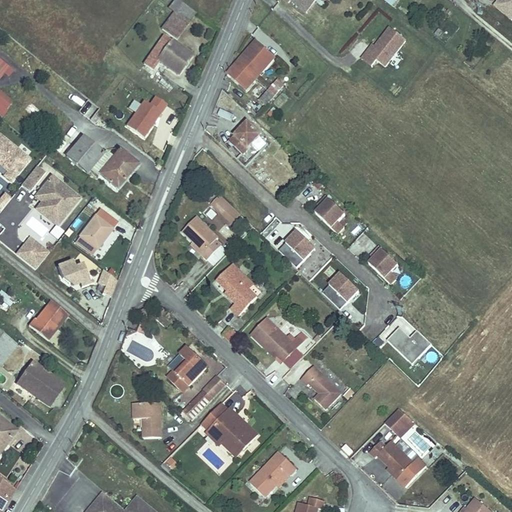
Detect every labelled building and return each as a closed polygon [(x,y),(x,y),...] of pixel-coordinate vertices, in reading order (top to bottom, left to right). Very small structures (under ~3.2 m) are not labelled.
[(178,0),(174,0),(169,8),(174,13),(189,23),(196,14),(178,0)] [(316,2),(313,0),(292,0),(291,1),(307,14),(316,2)] [(511,21),(511,20),(511,0),(499,0),(497,4),(499,5),(496,8),(511,21)] [(174,13),(162,30),(176,40),(189,23),(174,13)] [(450,26),(440,38),(446,43),(456,31),(450,26)] [(385,68),(406,41),(390,29),(375,48),(372,46),(367,53),(377,62),(385,68)] [(152,71),(159,62),(178,75),(192,56),(164,36),(144,65),(152,71)] [(246,91),(274,59),(255,42),(228,74),(246,91)] [(377,62),(367,53),(362,60),(372,68),(377,62)] [(0,78),(9,68),(0,60),(0,78)] [(266,106),(284,86),(277,81),(260,100),(266,106)] [(0,95),(0,115),(0,116),(10,104),(0,95)] [(144,138),(167,105),(155,97),(149,105),(144,101),(126,126),(144,138)] [(217,116),(231,121),(233,114),(219,109),(217,116)] [(243,154),(260,136),(247,124),(230,142),(243,154)] [(0,135),(0,166),(8,172),(4,177),(11,183),(30,160),(0,135)] [(83,137),(66,157),(87,174),(90,176),(92,174),(97,179),(100,175),(117,190),(137,166),(120,151),(120,152),(116,149),(106,152),(104,154),(83,137)] [(39,173),(35,170),(21,186),(30,193),(45,173),(42,170),(39,173)] [(52,177),(40,192),(53,202),(43,215),(57,227),(79,199),(52,177)] [(319,190),(323,185),(318,180),(313,185),(319,190)] [(40,192),(36,198),(42,203),(37,210),(43,215),(53,202),(40,192)] [(0,200),(0,202),(5,207),(11,199),(5,194),(0,200)] [(240,216),(220,197),(218,199),(220,201),(230,210),(235,215),(238,218),(240,216)] [(338,223),(345,216),(326,198),(320,204),(323,206),(315,214),(332,230),(338,223)] [(214,207),(220,201),(218,199),(217,199),(212,205),(214,207)] [(224,216),(230,210),(220,201),(214,207),(224,216)] [(79,237),(80,238),(96,250),(97,251),(113,230),(113,229),(117,223),(100,210),(79,237)] [(229,221),(235,215),(230,210),(224,216),(229,221)] [(49,248),(62,233),(45,216),(39,222),(32,215),(24,224),(49,248)] [(232,224),(238,218),(235,215),(229,221),(232,224)] [(218,239),(196,218),(183,233),(194,244),(204,253),(202,256),(208,261),(222,246),(216,241),(218,239)] [(345,229),(338,223),(332,230),(338,235),(345,229)] [(284,241),(282,239),(275,246),(296,268),(317,249),(304,235),(308,232),(301,225),(284,241)] [(80,238),(76,243),(93,255),(96,250),(80,238)] [(30,239),(26,244),(37,253),(41,248),(30,239)] [(26,244),(17,256),(35,270),(48,254),(41,248),(37,253),(26,244)] [(204,253),(194,244),(192,246),(202,256),(204,253)] [(215,268),(229,254),(222,246),(208,261),(215,268)] [(385,280),(398,266),(379,248),(373,254),(376,257),(374,260),(369,265),(385,280)] [(72,263),(58,268),(62,280),(69,285),(78,281),(81,289),(89,286),(82,267),(75,270),(72,263)] [(250,291),(254,287),(254,286),(233,266),(217,282),(223,288),(228,288),(230,290),(228,293),(226,295),(236,305),(231,310),(239,317),(257,298),(250,291)] [(105,287),(109,275),(103,271),(98,284),(105,287)] [(340,311),(360,291),(341,271),(321,292),(340,311)] [(391,286),(398,279),(392,273),(385,280),(391,286)] [(112,298),(118,282),(109,275),(102,294),(112,298)] [(261,293),(254,287),(250,291),(257,298),(261,293)] [(1,292),(0,292),(0,300),(9,307),(14,301),(1,292)] [(34,319),(28,326),(48,342),(68,316),(51,302),(36,321),(34,319)] [(386,341),(412,366),(432,345),(399,314),(390,324),(396,330),(386,341)] [(144,333),(147,325),(151,321),(144,315),(138,331),(144,333)] [(295,352),(308,338),(302,333),(291,344),(267,320),(251,336),(263,347),(267,343),(268,344),(267,348),(278,358),(283,364),(285,362),(295,352)] [(391,327),(383,335),(387,340),(395,332),(391,327)] [(230,343),(237,336),(229,328),(222,335),(230,343)] [(0,332),(0,366),(0,367),(16,346),(0,332)] [(278,358),(267,348),(268,344),(267,343),(263,347),(276,360),(278,358)] [(189,387),(208,368),(187,348),(180,356),(185,360),(174,372),(167,378),(179,390),(185,383),(189,387)] [(292,369),(302,359),(295,352),(285,362),(292,369)] [(174,372),(185,360),(180,356),(169,367),(174,372)] [(17,385),(49,407),(65,385),(33,362),(17,385)] [(341,394),(313,368),(301,381),(308,387),(309,385),(320,395),(315,400),(326,411),(341,394)] [(156,377),(151,372),(147,376),(152,382),(156,377)] [(212,400),(226,386),(217,377),(203,391),(212,400)] [(75,382),(69,378),(66,384),(72,388),(75,382)] [(119,399),(125,388),(114,382),(108,393),(119,399)] [(183,394),(189,387),(185,383),(179,390),(183,394)] [(347,400),(354,393),(351,390),(344,397),(347,400)] [(192,421),(212,400),(203,391),(182,412),(183,413),(190,420),(192,421)] [(162,439),(161,404),(133,405),(134,421),(143,420),(143,439),(162,439)] [(229,411),(222,404),(219,407),(226,414),(229,411)] [(258,436),(240,419),(239,420),(237,418),(238,417),(230,410),(229,411),(226,414),(219,407),(202,425),(209,432),(207,435),(220,447),(222,444),(229,437),(244,451),(258,436)] [(398,437),(413,421),(399,410),(385,424),(398,437)] [(190,420),(183,413),(181,415),(189,422),(190,420)] [(0,418),(0,459),(9,447),(6,445),(17,432),(0,418)] [(401,439),(416,424),(413,421),(398,437),(401,439)] [(244,451),(229,437),(222,444),(236,458),(244,451)] [(419,459),(400,440),(395,446),(413,464),(419,459)] [(413,464),(395,446),(391,442),(386,449),(380,443),(370,454),(376,459),(378,457),(389,468),(399,478),(397,480),(406,488),(426,467),(418,459),(413,464)] [(345,444),(340,451),(348,457),(353,450),(345,444)] [(278,488),(289,476),(290,477),(297,470),(280,453),(250,484),(266,500),(278,488)] [(177,465),(173,461),(169,464),(174,469),(177,465)] [(399,478),(389,468),(387,470),(397,480),(399,478)] [(279,489),(290,477),(289,476),(278,488),(279,489)] [(0,511),(1,511),(14,491),(0,479),(0,511)] [(153,511),(138,499),(126,511),(122,511),(103,495),(89,511),(153,511)] [(317,511),(318,510),(322,511),(324,502),(311,499),(309,507),(299,504),(296,511),(317,511)] [(490,511),(475,499),(465,511),(490,511)]
